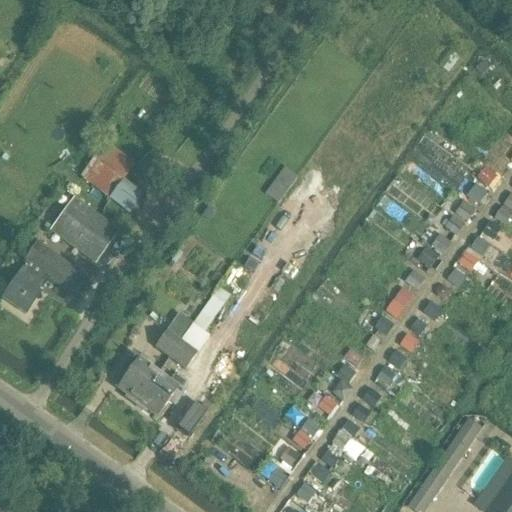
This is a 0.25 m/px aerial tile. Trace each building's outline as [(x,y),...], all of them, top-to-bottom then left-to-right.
[(298,178),(285,168),(265,195),(278,204),(298,178)] [(489,173),(481,184),(487,188),(495,178),(489,173)] [(478,205),(485,195),(476,189),(469,199),(478,205)] [(511,196),(503,207),(511,213),(511,196)] [(49,232),(94,265),(118,233),(73,200),(49,232)] [(453,216),(465,224),(472,212),(461,204),(453,216)] [(503,206),(495,217),(505,224),(511,214),(511,213),(503,207),(503,206)] [(456,236),(463,227),(453,220),(446,230),(456,236)] [(451,244),(440,237),(432,248),(443,256),(451,244)] [(484,258),(491,249),(479,240),(472,250),(484,258)] [(48,279),(72,297),(85,279),(36,244),(33,248),(26,243),(19,254),(26,258),(24,262),(27,264),(1,300),(24,316),(40,293),(39,292),(48,279)] [(430,271),(439,258),(426,249),(417,262),(430,271)] [(466,255),(459,265),(470,274),(478,264),(466,255)] [(448,283),(459,290),(466,279),(455,272),(448,283)] [(406,284),(417,291),(424,281),(413,274),(406,284)] [(437,290),(436,298),(442,302),(449,300),(450,292),(444,288),(437,290)] [(403,292),(396,302),(406,309),(413,299),(403,292)] [(192,326),(186,334),(180,343),(179,342),(192,324),(178,315),(154,348),(185,371),(208,338),(203,334),(223,306),(212,298),(192,326)] [(397,321),(404,311),(394,304),(387,314),(397,321)] [(434,322),(441,312),(431,304),(424,315),(434,322)] [(375,331),(386,337),(393,327),(382,320),(375,331)] [(421,322),(414,332),(424,339),(431,329),(421,322)] [(412,356),(419,346),(408,338),(400,348),(412,356)] [(359,352),(358,353),(352,363),(362,370),(369,359),(360,353),(359,352)] [(398,355),(390,365),(400,372),(408,362),(398,355)] [(125,399),(135,406),(157,375),(144,365),(146,361),(140,357),(138,361),(132,357),(123,369),(128,373),(116,389),(127,397),(125,399)] [(347,369),(340,379),(350,386),(357,376),(347,369)] [(389,388),(396,378),(385,370),(378,380),(389,388)] [(157,375),(135,406),(144,413),(146,411),(157,419),(168,402),(173,406),(182,393),(179,391),(184,384),(173,377),(169,383),(157,375)] [(336,385),(328,396),(338,403),(346,392),(336,385)] [(324,402),(317,412),(327,419),(334,409),(324,402)] [(175,432),(186,440),(206,412),(195,404),(175,432)] [(363,404),(355,415),(365,422),(373,412),(363,404)] [(305,416),(302,420),(303,425),(310,431),(315,430),(318,426),(317,421),(310,415),(305,416)] [(468,422),(444,456),(407,510),(409,511),(425,511),(458,465),(482,431),(468,422)] [(352,441),(359,430),(348,423),(341,434),(352,441)] [(300,435),(291,447),(301,455),(311,443),(300,435)] [(343,452),(350,442),(340,435),(333,445),(343,452)] [(289,449),(280,462),(291,470),(300,457),(289,449)] [(332,470),(340,459),(329,452),(322,462),(332,470)] [(327,476),(317,469),(310,480),(320,486),(327,476)] [(287,480),(276,472),(269,483),(280,491),(287,480)] [(511,511),(511,476),(487,511),(511,511)] [(307,488),(299,498),(310,506),(317,495),(307,488)]
